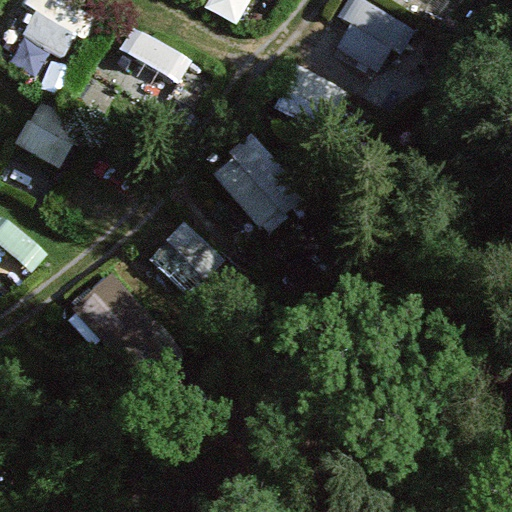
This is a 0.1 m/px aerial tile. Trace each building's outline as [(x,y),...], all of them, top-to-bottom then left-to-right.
[(52,0),(40,0),(19,38),(66,66),(92,23),(52,0)] [(360,4),(337,48),(385,72),(408,28),(360,4)] [(143,38),(131,64),(180,86),(191,60),(143,38)] [(19,150),(61,172),(77,143),(34,121),(19,150)] [(245,155),(222,190),(273,222),(295,186),(245,155)]
